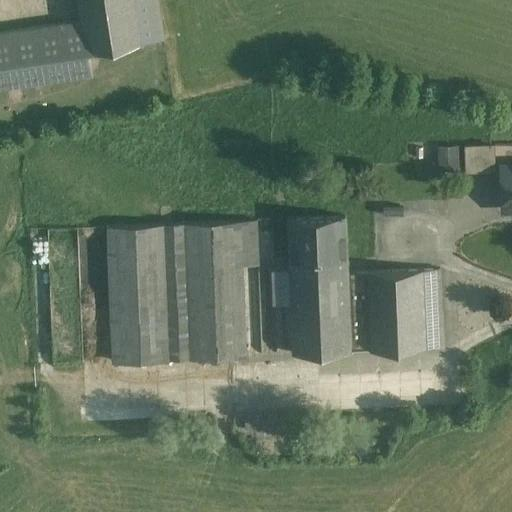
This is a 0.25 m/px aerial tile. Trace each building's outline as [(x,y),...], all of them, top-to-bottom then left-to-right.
[(80,0),(84,21),(89,53),(140,44),(132,0),(80,0)] [(157,0),(132,0),(140,44),(164,40),(157,0)] [(0,88),(93,74),(84,21),(0,33),(0,88)] [(458,144),(436,145),(436,170),(458,170),(458,144)] [(494,145),(466,146),(467,171),(495,170),(494,145)] [(511,165),(502,166),(504,210),(511,209),(511,165)] [(288,218),(290,261),(329,259),(329,263),(348,262),(346,216),(288,218)] [(257,219),(241,220),(242,264),(258,263),(257,219)] [(241,220),(184,223),(190,358),(246,355),(242,264),(241,220)] [(164,223),(108,226),(113,361),(169,359),(164,223)] [(184,223),(164,223),(169,359),(190,358),(184,223)] [(329,259),(290,261),(293,353),(351,351),(348,272),(348,262),(329,263),(329,259)] [(374,272),(348,272),(351,351),(426,347),(423,269),(374,272)] [(441,269),(423,269),(426,347),(444,347),(441,269)] [(410,406),(408,380),(325,384),(325,385),(312,386),(313,410),(410,406)] [(247,414),(264,414),(264,405),(247,405),(247,414)] [(244,415),(244,417),(244,431),(297,429),(297,413),(264,414),(247,414),(244,415)]
